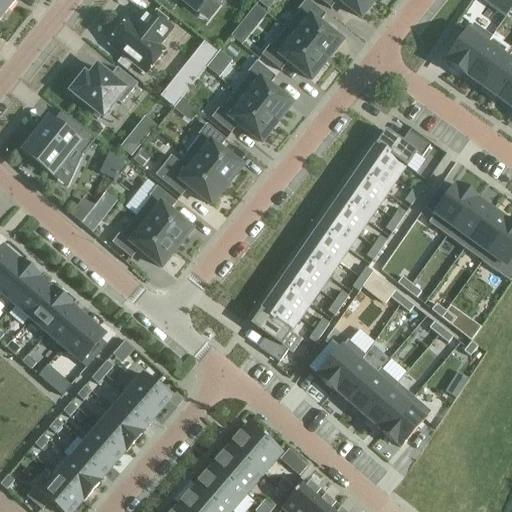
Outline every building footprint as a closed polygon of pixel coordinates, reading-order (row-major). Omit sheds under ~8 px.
[(0,0),(0,21),(16,1),(14,0),(0,0)] [(220,0),(178,0),(196,14),(207,0),(212,0),(218,4),(220,0)] [(265,0),(261,0),(258,4),(268,12),(273,6),(265,0)] [(360,20),(375,1),(374,0),(316,0),(331,11),(338,2),(360,20)] [(511,3),(506,0),(504,0),(501,5),(510,12),(511,10),(511,3)] [(300,14),(286,31),(325,63),(340,45),(318,27),(325,17),(306,2),(298,12),(300,14)] [(175,27),(152,9),(140,23),(142,25),(137,31),(128,23),(109,46),(146,76),(168,50),(161,44),(175,27)] [(473,26),(446,64),(451,67),(450,69),(464,78),(486,47),(492,39),(473,26)] [(325,63),(286,31),(271,49),(270,47),(261,58),(280,73),(288,64),(310,82),(325,63)] [(95,47),(83,61),(95,72),(107,58),(95,47)] [(486,47),(464,78),(465,77),(482,89),(503,59),(486,47)] [(511,65),(503,59),(482,89),(499,102),(511,83),(511,65)] [(250,76),(236,94),(275,126),(290,107),(268,89),(275,80),(256,64),(248,75),(250,76)] [(137,87),(117,71),(109,80),(97,70),(88,81),(84,77),(81,81),(78,78),(70,89),(73,91),(70,95),(89,110),(87,113),(97,122),(100,118),(102,121),(116,103),(121,107),(137,87)] [(511,83),(499,102),(511,111),(511,83)] [(261,145),(275,126),(236,94),(221,111),(220,110),(211,121),(230,136),(238,127),(261,145)] [(181,101),(174,110),(182,117),(190,108),(181,101)] [(96,141),(61,113),(51,125),(48,122),(22,154),(52,178),(64,163),(72,169),(85,152),(86,153),(96,141)] [(226,142),(206,127),(198,137),(200,139),(186,156),(226,189),(241,170),(218,152),(226,142)] [(385,133),(375,149),(406,170),(415,156),(421,160),(430,148),(409,134),(401,145),(385,133)] [(375,149),(366,162),(397,183),(406,170),(375,149)] [(140,153),(133,162),(141,169),(148,160),(140,153)] [(226,189),(186,156),(179,165),(171,159),(155,178),(181,199),(188,189),(211,207),(226,189)] [(366,162),(357,176),(387,198),(397,183),(366,162)] [(357,176),(347,190),(377,211),(387,198),(357,176)] [(418,183),(411,193),(418,198),(425,188),(418,183)] [(461,191),(455,188),(448,197),(438,190),(424,210),(434,218),(428,225),(447,238),(474,200),(461,190),(461,191)] [(176,205),(156,189),(149,199),(151,201),(136,219),(176,250),(191,232),(168,215),(176,205)] [(347,190),(337,204),(368,225),(377,211),(347,190)] [(411,193),(404,203),(411,208),(418,198),(411,193)] [(474,200),(447,238),(464,251),(491,214),(474,201),(475,200),(474,200)] [(337,204),(328,217),(358,239),(368,225),(337,204)] [(77,208),(70,217),(80,226),(88,216),(77,208)] [(399,211),(392,221),(399,226),(406,216),(399,211)] [(491,214),(464,251),(481,264),(510,225),(509,225),(508,226),(491,214)] [(328,217),(318,231),(349,252),(358,239),(328,217)] [(176,250),(136,219),(121,237),(119,236),(112,246),(131,261),(139,251),(161,270),(176,250)] [(392,221),(385,231),(392,236),(399,226),(392,221)] [(511,226),(510,225),(481,264),(509,284),(511,280),(511,226)] [(318,231),(309,245),(339,266),(349,252),(318,231)] [(380,239),(373,249),(380,253),(387,243),(380,239)] [(309,245),(299,259),(329,280),(339,266),(309,245)] [(373,249),(366,259),(373,263),(380,253),(373,249)] [(0,290),(20,267),(20,266),(2,251),(0,253),(0,290)] [(299,259),(289,273),(320,294),(329,280),(299,259)] [(38,281),(20,265),(20,266),(20,267),(0,290),(0,296),(13,308),(37,281),(38,281)] [(366,270),(359,280),(366,284),(373,274),(366,270)] [(289,273),(280,286),(310,307),(320,294),(289,273)] [(402,280),(397,286),(407,293),(412,287),(402,279),(402,280)] [(359,280),(352,290),(359,294),(366,284),(359,280)] [(30,322),(53,295),(52,294),(37,281),(13,308),(30,322)] [(280,286),(270,300),(301,321),(310,307),(280,286)] [(412,287),(407,293),(416,301),(421,295),(421,294),(412,288),(412,287)] [(71,309),(53,293),(52,294),(53,295),(30,322),(46,336),(69,309),(70,310),(71,309)] [(341,294),(334,304),(341,309),(348,299),(341,294)] [(395,294),(390,300),(399,308),(404,301),(395,294)] [(270,300),(261,313),(292,334),(301,321),(270,300)] [(404,301),(399,308),(409,315),(414,309),(404,301)] [(334,304),(327,314),(334,318),(341,309),(334,304)] [(436,306),(431,312),(440,320),(446,314),(436,306)] [(62,350),(86,323),(70,310),(69,309),(46,336),(62,350)] [(261,313),(250,328),(266,339),(258,350),(279,364),(288,353),(282,348),(292,334),(261,313)] [(446,314),(440,320),(450,327),(455,321),(446,314)] [(322,321),(315,331),(322,336),(329,326),(322,321)] [(104,339),(86,323),(62,350),(80,366),(104,339)] [(434,324),(429,331),(438,338),(443,332),(434,324)] [(315,331),(308,341),(315,346),(322,336),(315,331)] [(443,332),(438,338),(439,338),(448,346),(453,339),(444,332),(443,332)] [(347,343),(317,378),(322,382),(321,383),(333,394),(361,361),(362,362),(365,358),(347,343)] [(11,344),(5,350),(14,358),(20,351),(11,344)] [(471,344),(464,354),(470,359),(477,350),(471,344)] [(36,366),(27,358),(22,364),(31,372),(36,366)] [(361,361),(333,394),(334,394),(335,394),(350,407),(378,375),(377,374),(362,362),(361,361)] [(107,363),(99,372),(105,378),(113,369),(107,363)] [(378,375),(350,407),(367,421),(397,386),(380,371),(377,374),(378,375)] [(99,372),(91,381),(97,387),(105,378),(99,372)] [(458,374),(454,381),(464,388),(469,381),(458,374)] [(170,402),(139,375),(123,394),(126,397),(127,397),(154,420),(170,402)] [(397,386),(367,421),(382,434),(381,436),(382,436),(413,400),(397,386)] [(84,389),(76,398),(82,404),(90,395),(84,389)] [(126,397),(113,413),(141,437),(141,436),(140,436),(154,420),(127,397),(126,397)] [(413,400),(382,436),(394,447),(395,446),(400,450),(430,414),(413,400)] [(70,406),(62,415),(68,420),(76,411),(70,406)] [(113,413),(99,429),(127,453),(141,437),(113,413)] [(56,422),(48,431),(54,437),(62,428),(56,422)] [(248,426),(231,447),(263,475),(282,455),(248,426)] [(127,453),(99,429),(85,446),(112,469),(125,453),(126,454),(127,453)] [(42,439),(34,448),(40,453),(48,444),(42,439)] [(71,461),(70,462),(97,485),(98,485),(112,469),(85,446),(71,461)] [(230,447),(213,467),(246,495),(263,475),(230,447)] [(71,461),(67,458),(52,476),(56,479),(56,478),(83,502),(83,503),(84,503),(99,485),(98,485),(97,485),(70,462),(71,461)] [(213,467),(196,487),(224,511),(232,511),(246,495),(213,467)] [(14,483),(7,478),(0,486),(0,487),(6,492),(14,483)] [(83,502),(56,478),(56,479),(41,496),(58,511),(74,511),(83,503),(83,502)] [(283,481),(277,488),(286,495),(292,489),(283,481)] [(306,483),(283,510),(285,511),(309,511),(322,497),(306,483)] [(224,511),(196,487),(179,507),(184,511),(224,511)] [(322,497),(309,511),(336,511),(338,510),(322,497)] [(266,501),(260,508),(265,511),(272,511),(275,509),(266,501)]
